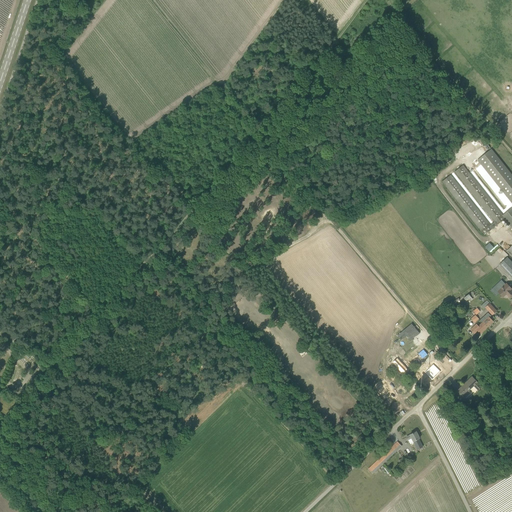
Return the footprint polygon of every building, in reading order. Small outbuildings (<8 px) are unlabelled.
[(511,207),(502,215),(505,219),(511,227),(511,175),(491,149),(477,160),(511,203),(511,207)] [(497,225),(505,219),(502,215),(462,166),(455,172),(494,222),(490,225),(450,175),(442,181),(484,235),(497,225)] [(511,262),(507,257),(500,264),(511,277),(511,262)] [(498,292),(503,297),(506,294),(508,296),(510,298),(511,296),(511,291),(511,290),(511,289),(506,283),(503,280),(500,283),(503,287),(498,292)] [(469,294),(464,298),(466,301),(471,297),(474,295),(472,292),(469,294)] [(492,315),(495,312),(496,311),(490,304),(485,308),(492,315)] [(480,320),(482,323),(487,328),(493,322),(489,317),(491,316),(488,313),(480,320)] [(412,323),(397,335),(401,340),(406,336),(408,338),(412,334),(414,336),(419,332),(412,323)] [(480,334),(487,328),(482,323),(478,326),(477,325),(474,327),(474,326),(471,330),(474,334),(478,331),(480,334)] [(427,359),(431,355),(424,347),(420,351),(427,359)] [(398,356),(391,363),(400,373),(407,366),(398,356)] [(438,362),(434,366),(433,365),(430,368),(425,373),(426,373),(425,374),(431,380),(432,379),(432,380),(440,372),(440,371),(444,367),(438,362)] [(472,377),(458,390),(463,396),(474,386),(478,390),(481,387),(477,382),(472,377)] [(413,442),(420,438),(416,432),(410,435),(406,437),(408,440),(412,438),(413,442)] [(402,446),(398,442),(368,469),(373,474),(402,446)]
